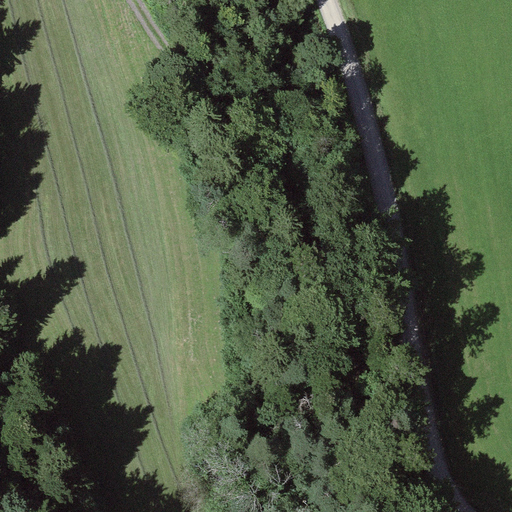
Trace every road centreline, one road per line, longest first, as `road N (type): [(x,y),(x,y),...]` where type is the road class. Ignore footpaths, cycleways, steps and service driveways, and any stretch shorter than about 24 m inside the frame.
road 1 (track): [(414,511),(383,458),(340,327),(269,191),(132,0)]
road 2 (unclassified): [(467,511),(450,492),(432,441),(359,97),(324,0)]
